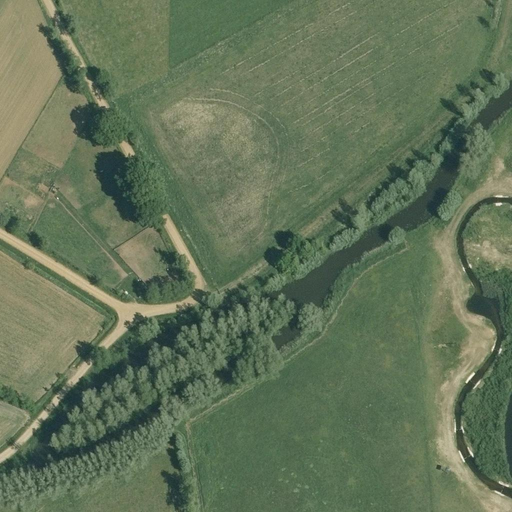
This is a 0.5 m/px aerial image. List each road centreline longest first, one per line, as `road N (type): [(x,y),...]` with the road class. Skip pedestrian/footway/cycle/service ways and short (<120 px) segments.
road 1 (track): [(508,0),(490,63),(453,113),(254,274),(204,299)]
road 2 (track): [(204,299),(41,0)]
road 3 (track): [(136,315),(0,458)]
road 4 (track): [(0,234),(136,315)]
